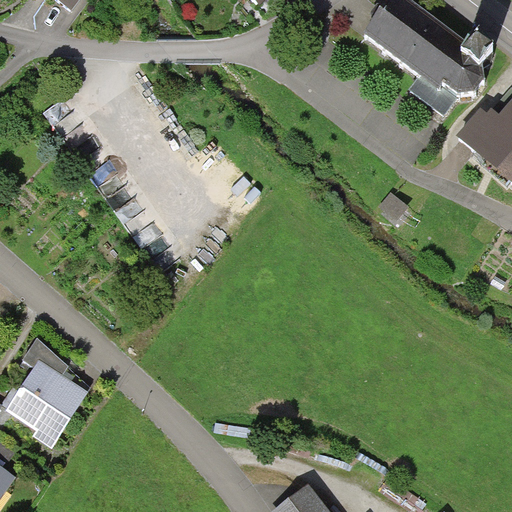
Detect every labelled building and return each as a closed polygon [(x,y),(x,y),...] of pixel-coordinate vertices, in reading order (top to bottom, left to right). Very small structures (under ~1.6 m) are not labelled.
[(60,0),(72,8),(77,0),(60,0)] [(250,0),(259,8),(267,0),(250,0)] [(391,2),(362,42),(420,84),(413,93),(446,117),(453,108),(470,100),(483,87),(482,67),(491,55),(475,43),(466,56),(391,2)] [(511,93),(487,123),(480,117),(458,142),(474,155),(484,144),(511,168),(511,93)] [(389,200),(380,212),(395,223),(404,211),(389,200)] [(34,372),(5,414),(34,434),(31,437),(48,449),(83,398),(58,381),(66,370),(36,342),(21,363),(34,372)] [(0,450),(0,471),(2,472),(11,458),(0,450)] [(0,493),(10,478),(2,472),(0,471),(0,493)] [(320,511),(303,490),(276,511),(320,511)]
